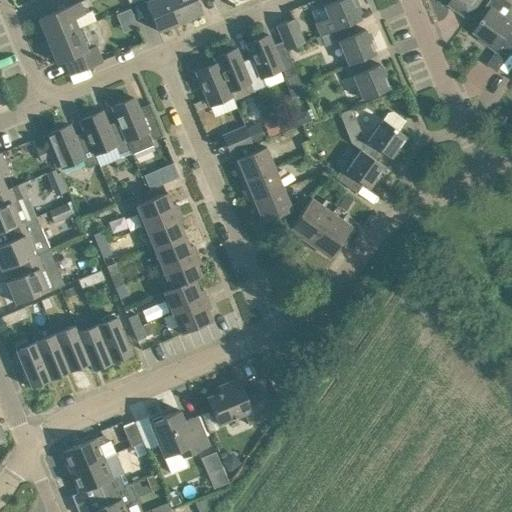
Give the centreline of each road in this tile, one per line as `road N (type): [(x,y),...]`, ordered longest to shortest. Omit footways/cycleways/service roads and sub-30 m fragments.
road 1 (residential): [(273,331),(158,54)]
road 2 (unclassified): [(273,331),(58,425),(30,451)]
road 3 (unclassified): [(485,179),(385,224),(306,315),(273,331)]
road 4 (residential): [(412,0),(485,179)]
road 5 (residential): [(158,54),(288,0)]
road 6 (residential): [(45,100),(158,54)]
